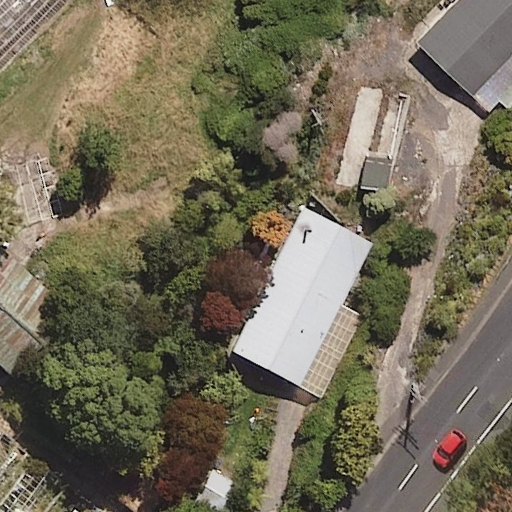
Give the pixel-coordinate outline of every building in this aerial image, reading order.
[(511,55),(511,0),(456,0),(417,43),(496,116),(511,98),(511,62),(509,60),(511,55)] [(409,99),(363,87),(339,180),(385,192),(409,99)] [(227,353),(323,399),(364,314),(340,303),(369,243),(297,208),(227,353)] [(66,304),(7,259),(0,268),(0,368),(11,377),(66,304)] [(220,511),(233,482),(203,469),(188,506),(202,511),(220,511)]
